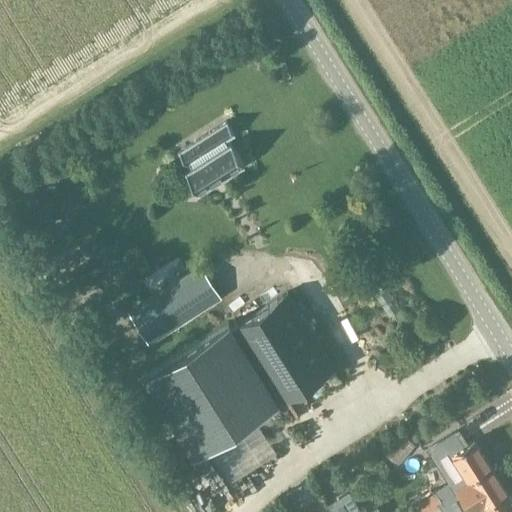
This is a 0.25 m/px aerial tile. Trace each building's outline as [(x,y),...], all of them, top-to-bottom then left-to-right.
[(226,121),(177,151),(186,165),(188,163),(191,167),(184,171),(198,193),(244,164),(230,142),(227,144),(225,141),(234,134),(226,121)] [(148,344),(220,298),(200,266),(128,312),(148,344)] [(228,322),(142,375),(168,417),(158,423),(166,438),(177,431),(192,456),(333,368),(287,293),(231,328),(228,322)] [(448,492),(489,466),(474,441),(465,446),(456,432),(432,447),(453,481),(444,486),(448,492)] [(472,511),(483,506),(506,492),(489,466),(448,492),(452,498),(457,494),(468,511),(472,511)] [(444,486),(418,502),(423,511),(428,511),(452,498),(448,492),(444,486)] [(511,511),(511,501),(506,492),(483,506),(472,511),(511,511)]
